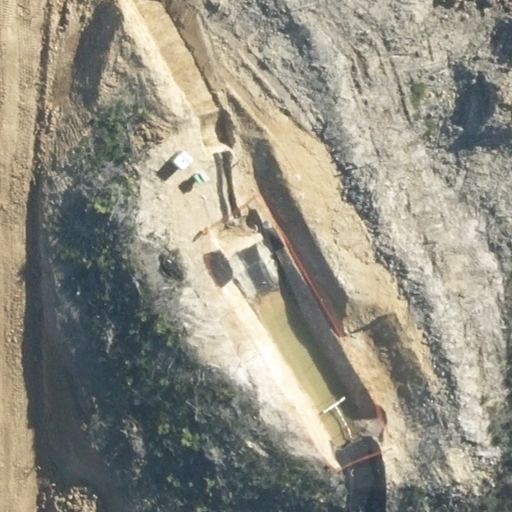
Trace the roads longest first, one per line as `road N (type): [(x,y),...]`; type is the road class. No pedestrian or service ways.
road 1 (trunk): [(200,0),(20,511)]
road 2 (trunk): [(0,298),(90,0)]
